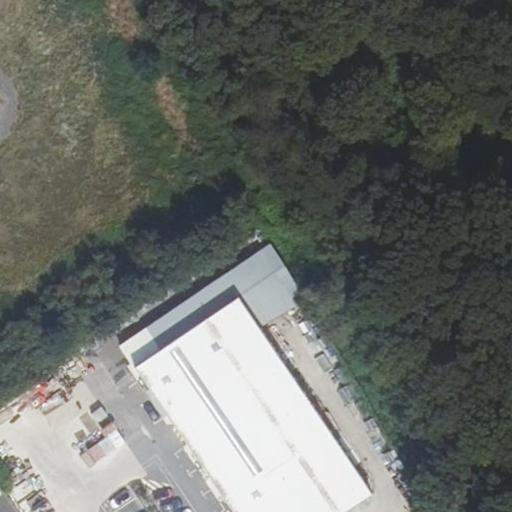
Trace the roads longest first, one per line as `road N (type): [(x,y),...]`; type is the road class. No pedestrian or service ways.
road 1 (unknown): [(383,511),(385,470),(281,319)]
road 2 (unknown): [(215,511),(150,410)]
